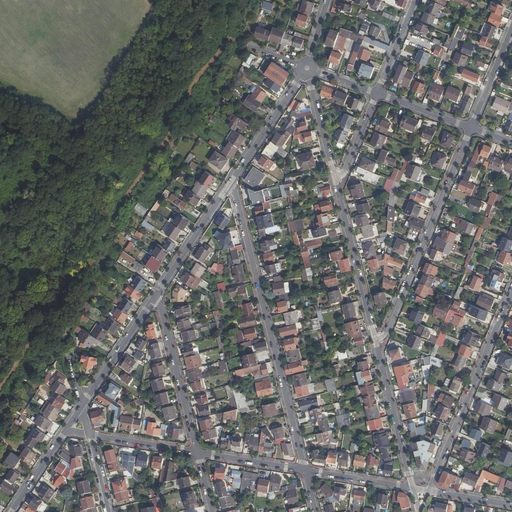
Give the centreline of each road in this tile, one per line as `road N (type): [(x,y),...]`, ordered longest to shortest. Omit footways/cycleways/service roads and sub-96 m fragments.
road 1 (track): [(0,385),(219,47),(225,39),(251,41)]
road 2 (residential): [(304,470),(230,179)]
road 3 (residential): [(375,340),(470,127)]
road 4 (residential): [(428,491),(511,290)]
road 5 (residential): [(375,340),(335,179)]
road 6 (residential): [(156,293),(196,452)]
road 7 (residential): [(412,487),(375,340)]
road 8 (residential): [(230,179),(156,293)]
road 9 (residential): [(156,293),(83,403)]
road 10 (residential): [(302,73),(230,179)]
